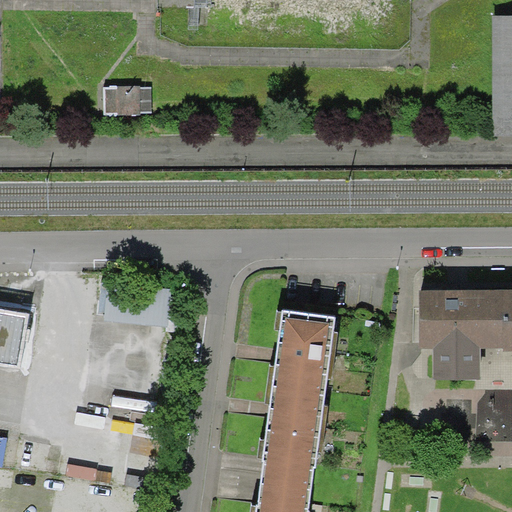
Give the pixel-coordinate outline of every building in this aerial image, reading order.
[(492,137),(511,136),(511,15),(492,15),(492,137)] [(150,84),(102,86),(103,120),(151,117),(150,84)] [(511,282),(419,281),(419,344),(433,344),(433,378),(482,379),(482,345),(511,345),(511,282)] [(23,310),(0,306),(0,356),(16,359),(23,310)] [(307,511),(334,310),(283,306),(254,511),(307,511)] [(511,392),(483,391),(480,451),(511,451),(511,392)] [(49,443),(18,436),(12,467),(42,473),(49,443)]
